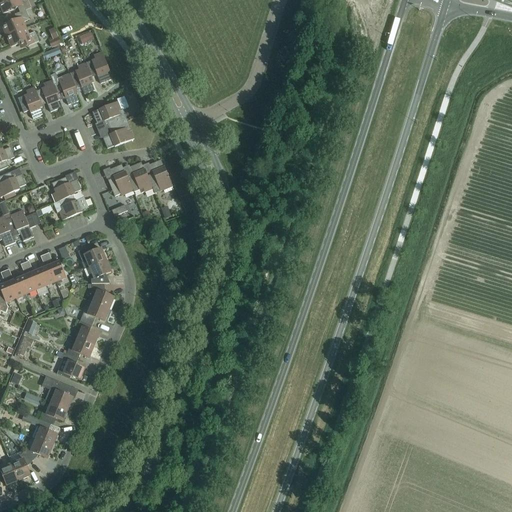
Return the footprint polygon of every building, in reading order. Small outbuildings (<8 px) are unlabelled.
[(26,11),(31,9),(27,0),(25,0),(20,2),(19,0),(7,0),(0,3),(0,5),(4,14),(18,8),(20,13),(26,11)] [(20,13),(14,15),(17,20),(3,26),(7,37),(25,29),(23,23),(30,20),(26,11),(20,13)] [(25,29),(7,37),(12,48),(25,42),(28,47),(39,42),(35,33),(28,35),(25,29)] [(110,73),(102,53),(94,57),(95,60),(86,64),(91,78),(97,76),(100,85),(111,81),(108,73),(110,73)] [(79,71),(69,75),(75,89),(81,87),(84,95),(94,91),(92,84),(93,83),(91,78),(86,64),(77,67),(79,71)] [(63,82),(53,85),(59,99),(64,97),(68,106),(78,102),(75,95),(77,94),(75,89),(69,75),(61,78),(63,82)] [(59,99),(53,85),(52,82),(43,85),(45,89),(36,92),(41,106),(47,104),(50,113),(60,109),(58,102),(59,101),(59,99)] [(41,106),(36,92),(34,89),(26,92),(27,96),(18,99),(23,114),(29,111),(33,120),(43,116),(40,109),(42,108),(41,106)] [(98,134),(127,122),(122,110),(128,107),(124,97),(117,100),(118,102),(92,113),(97,124),(94,125),(98,134)] [(131,132),(127,122),(98,134),(100,139),(102,138),(107,150),(114,147),(115,148),(134,140),(131,132)] [(2,149),(0,149),(0,171),(8,168),(6,162),(14,158),(10,148),(3,151),(2,149)] [(145,170),(147,177),(153,190),(155,194),(172,187),(164,168),(161,161),(149,166),(148,163),(142,166),(144,170),(145,170)] [(153,190),(147,177),(145,170),(144,170),(142,166),(141,163),(130,168),(129,166),(123,168),(124,173),(125,173),(133,192),(134,193),(139,191),(141,194),(153,190)] [(124,173),(123,168),(121,166),(110,170),(109,168),(103,171),(106,179),(107,179),(114,197),(120,195),(121,197),(133,192),(125,173),(124,173)] [(26,186),(19,170),(0,177),(0,187),(0,188),(0,197),(0,199),(20,191),(19,188),(26,186)] [(59,202),(73,196),(75,196),(74,194),(81,191),(77,181),(78,180),(75,172),(64,177),(65,179),(51,184),(55,194),(52,195),(55,204),(59,202)] [(73,196),(59,202),(55,204),(63,221),(82,213),(81,211),(88,208),(84,198),(75,202),(73,196)] [(125,206),(111,211),(114,217),(127,212),(125,206)] [(11,218),(18,236),(20,235),(23,242),(33,238),(30,229),(41,225),(36,213),(25,218),(22,212),(10,217),(11,218)] [(0,241),(2,241),(5,248),(15,244),(13,238),(18,236),(11,218),(5,220),(4,217),(0,218),(0,241)] [(89,268),(106,261),(101,249),(97,251),(94,246),(78,253),(83,263),(87,262),(89,268)] [(111,273),(106,261),(89,268),(94,280),(92,281),(92,285),(104,285),(110,284),(106,275),(111,273)] [(60,262),(49,267),(56,283),(66,278),(60,262)] [(49,267),(39,271),(46,287),(56,283),(49,267)] [(39,271),(29,275),(36,291),(46,287),(39,271)] [(29,275),(19,279),(26,295),(36,291),(29,275)] [(19,279),(9,283),(16,299),(26,295),(19,279)] [(0,311),(6,314),(8,308),(6,303),(16,299),(9,283),(0,286),(0,311)] [(104,294),(104,285),(92,285),(92,290),(97,292),(93,303),(109,310),(114,298),(104,294)] [(104,322),(109,310),(93,303),(88,315),(83,314),(80,322),(92,327),(95,319),(104,322)] [(25,315),(29,311),(24,306),(19,310),(25,315)] [(90,331),(92,327),(80,322),(77,328),(81,330),(77,340),(94,347),(99,335),(90,331)] [(89,359),(94,347),(77,340),(73,350),(69,348),(66,355),(78,360),(80,355),(89,359)] [(78,360),(66,355),(64,354),(62,359),(68,362),(64,372),(58,370),(56,375),(69,380),(70,377),(80,381),(85,369),(76,365),(78,360)] [(46,401),(51,404),(68,411),(73,399),(75,399),(78,391),(46,378),(42,387),(50,390),(46,401)] [(42,414),(39,420),(51,425),(54,419),(63,423),(68,411),(51,404),(46,416),(42,414)] [(36,441),(52,448),(57,436),(57,435),(60,429),(51,425),(39,420),(32,439),(36,441)] [(47,460),(52,448),(36,441),(31,452),(26,450),(24,453),(32,461),(38,456),(47,460)] [(27,467),(32,461),(24,453),(20,456),(22,461),(11,465),(18,481),(30,476),(27,467)] [(18,481),(11,465),(0,469),(0,477),(3,477),(6,486),(18,481)]
